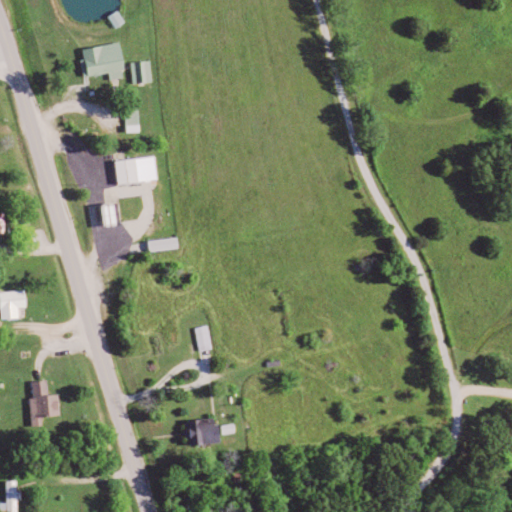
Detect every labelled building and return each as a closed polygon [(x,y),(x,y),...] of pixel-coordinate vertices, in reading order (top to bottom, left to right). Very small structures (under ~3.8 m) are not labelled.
[(88,48),(90,58),(86,59),(89,76),(130,69),(126,42),(88,48)] [(135,62),(138,84),(158,81),(154,59),(135,62)] [(163,178),(159,155),(120,160),(123,184),(163,178)] [(0,232),(11,232),(10,213),(0,213),(0,232)] [(155,252),(185,247),(183,236),(153,241),(155,252)] [(25,307),(32,307),(32,290),(6,291),(7,318),(25,318),(25,307)] [(205,350),(217,348),(213,325),(200,327),(205,350)] [(38,381),(39,397),(35,397),(37,418),(66,416),(64,394),(55,395),(53,380),(38,381)] [(197,445),(227,441),(226,432),(222,433),(220,419),(190,423),(191,431),(195,430),(197,445)]
